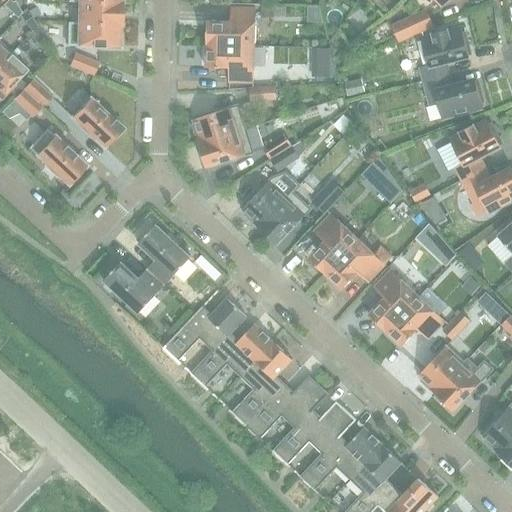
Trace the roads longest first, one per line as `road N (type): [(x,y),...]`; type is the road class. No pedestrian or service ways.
road 1 (residential): [(510,511),(158,178)]
road 2 (residential): [(158,178),(77,250),(0,176)]
road 3 (residential): [(0,389),(132,511)]
road 4 (residential): [(158,178),(164,0)]
